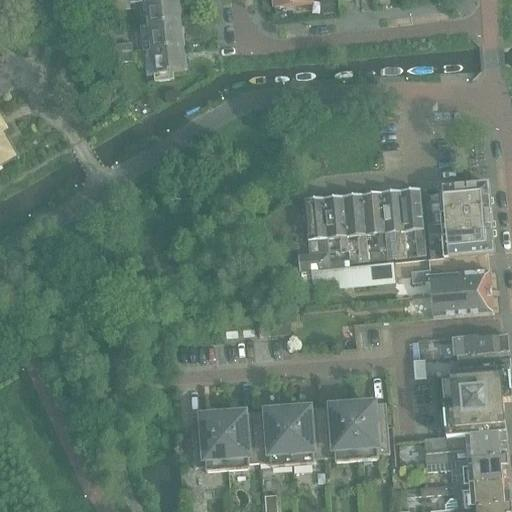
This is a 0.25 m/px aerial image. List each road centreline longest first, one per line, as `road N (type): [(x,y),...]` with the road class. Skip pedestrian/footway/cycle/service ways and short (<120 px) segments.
road 1 (residential): [(494,95),(251,100),(0,250)]
road 2 (residential): [(490,24),(257,49),(239,47),(234,0)]
road 3 (residential): [(405,363),(189,380)]
road 4 (residential): [(405,363),(402,336),(511,328)]
